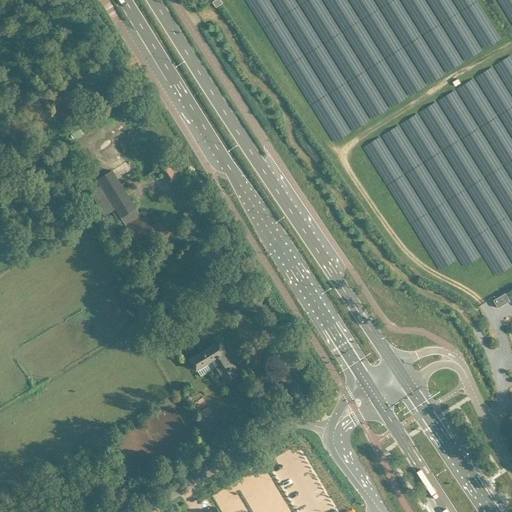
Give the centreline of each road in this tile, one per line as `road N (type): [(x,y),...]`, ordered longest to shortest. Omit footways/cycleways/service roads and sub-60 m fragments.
road 1 (track): [(188,24),(219,16),(254,79),(278,97),(294,139),(390,266),(476,328),(497,362),(505,411)]
road 2 (track): [(230,0),(401,248),(492,314),(505,351),(497,362)]
road 3 (primary): [(173,80),(368,385)]
road 4 (primary): [(396,369),(272,183)]
road 5 (primary): [(272,183),(154,0)]
road 6 (unclassified): [(144,511),(285,428),(334,431)]
road 7 (unclassified): [(272,183),(270,148),(172,0)]
road 8 (track): [(511,41),(338,152)]
road 9 (primary): [(493,511),(407,386)]
road 10 (primary): [(379,402),(448,511)]
